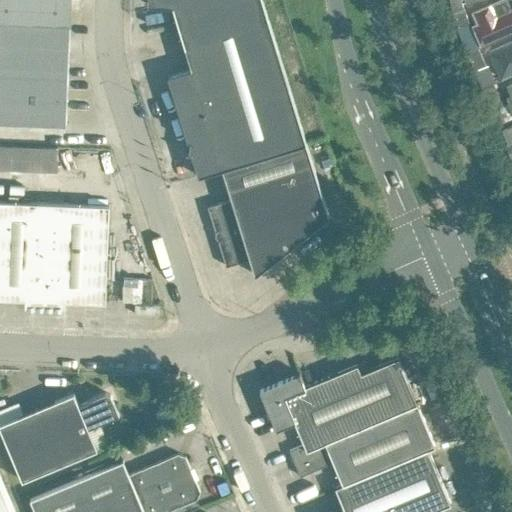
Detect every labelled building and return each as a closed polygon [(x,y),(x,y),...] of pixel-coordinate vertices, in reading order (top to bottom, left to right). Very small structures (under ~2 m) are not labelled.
[(0,0),(0,119),(66,122),(70,0),(0,0)] [(306,140),(262,0),(147,0),(147,3),(172,4),(192,67),(168,75),(188,139),(190,139),(189,150),(187,150),(187,151),(192,152),(199,174),(223,167),(306,140)] [(449,0),(451,8),(463,4),(461,0),(449,0)] [(471,26),(480,47),(511,32),(511,8),(507,10),(502,0),(496,0),(469,12),(474,24),(471,26)] [(463,5),(463,4),(451,8),(458,27),(469,23),(463,5)] [(511,40),(486,52),(499,81),(511,74),(511,40)] [(486,64),(477,46),(467,51),(475,69),(486,64)] [(510,119),(493,82),(482,87),(483,87),(498,124),(510,119)] [(329,215),(306,140),(223,167),(232,197),(208,205),(226,264),(250,257),(255,273),(329,215)] [(511,142),(500,147),(507,164),(511,161),(511,142)] [(45,305),(49,201),(0,199),(0,296),(26,298),(25,305),(45,305)] [(109,204),(49,201),(45,305),(65,306),(65,299),(105,301),(109,204)] [(295,420),(304,442),(307,448),(417,402),(398,356),(361,372),(358,363),(305,385),(300,372),(260,388),(276,428),(295,420)] [(74,391),(0,422),(0,425),(22,479),(97,448),(88,426),(119,413),(113,398),(110,393),(106,391),(101,392),(87,398),(88,400),(79,404),(74,391)] [(435,445),(417,402),(307,448),(304,442),(289,449),(300,474),(333,460),(343,483),(428,448),(435,445)] [(427,511),(451,502),(428,448),(343,483),(335,486),(345,508),(334,511),(427,511)] [(123,458),(30,497),(36,511),(161,511),(197,497),(200,489),(186,454),(178,452),(129,472),(123,458)] [(14,511),(0,477),(0,511),(14,511)]
